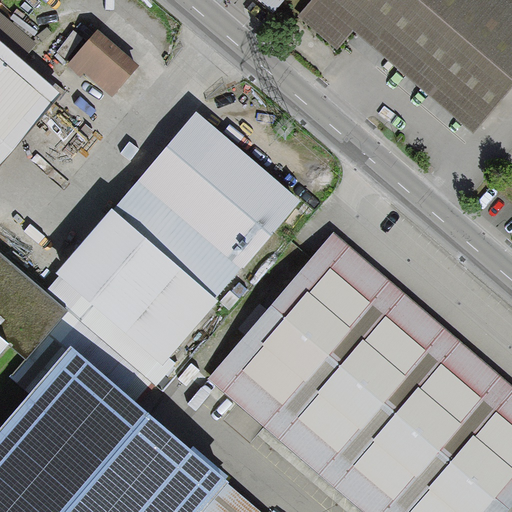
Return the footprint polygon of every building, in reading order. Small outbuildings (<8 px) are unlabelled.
[(511,0),(314,0),(298,19),(337,53),(354,33),(473,134),(511,89),(511,0)] [(99,36),(69,69),(80,80),(84,76),(112,101),(139,71),(99,36)] [(0,47),(0,162),(57,98),(0,47)] [(194,113),(59,275),(166,364),(301,201),(194,113)] [(511,388),(333,236),(207,382),(360,511),(503,511),(511,502),(511,388)] [(0,355),(10,344),(26,358),(63,314),(0,260),(0,355)] [(71,356),(0,437),(0,511),(214,511),(230,495),(71,356)]
